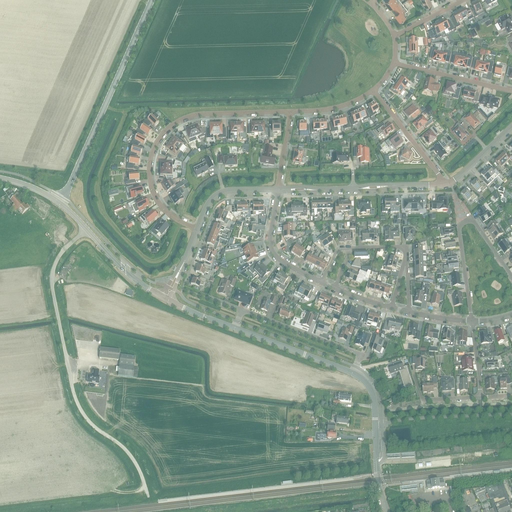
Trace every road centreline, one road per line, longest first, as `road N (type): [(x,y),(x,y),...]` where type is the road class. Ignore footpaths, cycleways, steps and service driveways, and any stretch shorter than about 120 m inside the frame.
road 1 (unclassified): [(148,495),(126,450),(83,413),(72,392),(51,275),(86,230)]
road 2 (residential): [(197,229),(162,208),(151,188),(151,156),(163,133),(195,113),(289,111)]
road 3 (tertiary): [(59,202),(151,0)]
road 4 (residential): [(472,320),(460,222),(474,222),(511,276)]
road 5 (residential): [(354,373),(362,355),(240,309)]
road 6 (residential): [(375,423),(511,414)]
road 7 (residential): [(354,373),(233,328)]
road 8 (residential): [(511,90),(393,62)]
road 9 (residential): [(321,283),(271,249),(277,189)]
